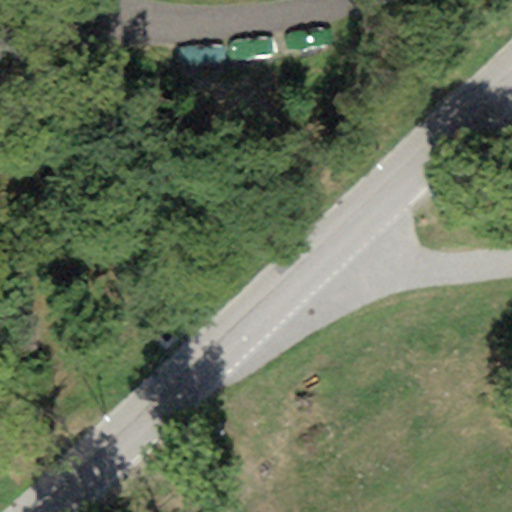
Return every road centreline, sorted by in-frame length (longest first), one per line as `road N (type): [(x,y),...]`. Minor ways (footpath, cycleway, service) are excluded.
road 1 (tertiary): [(41,511),(511,76)]
road 2 (unclassified): [(0,49),(51,44),(108,24),(285,19),(345,0)]
